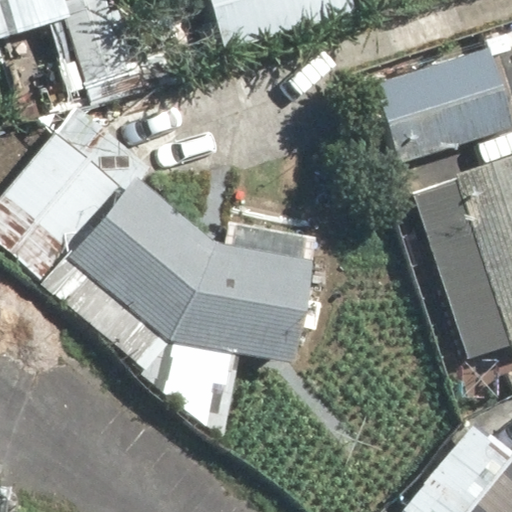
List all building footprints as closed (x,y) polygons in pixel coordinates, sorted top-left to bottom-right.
[(110,0),(73,0),(54,7),(82,91),(135,74),(110,0)] [(354,19),(347,0),(208,0),(226,57),(354,19)] [(511,122),(489,49),(367,88),(392,165),(511,126),(511,122)] [(45,142),(0,196),(0,248),(226,445),(236,362),(293,369),(307,260),(210,247),(137,187),(144,178),(55,104),(33,132),(45,142)] [(511,160),(454,179),(511,357),(511,160)] [(511,511),(511,466),(470,431),(403,511),(511,511)]
